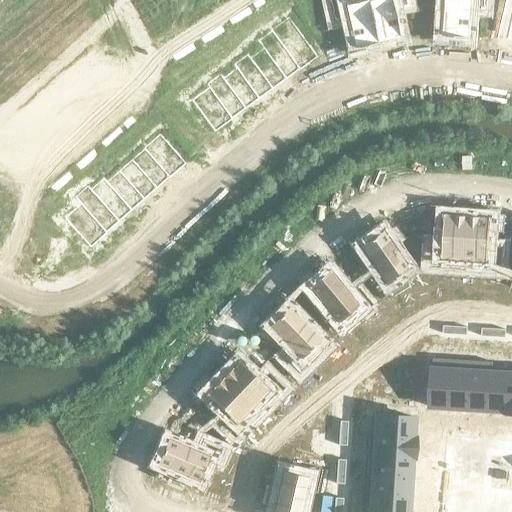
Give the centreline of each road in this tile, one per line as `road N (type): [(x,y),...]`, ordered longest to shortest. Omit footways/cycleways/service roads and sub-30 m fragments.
road 1 (residential): [(0,287),(51,303),(92,287),(267,131),(357,83),(401,68),(511,77)]
road 2 (residential): [(511,191),(440,186),(356,211),(250,298),(136,433),(118,483),(127,500),(149,511)]
road 3 (residential): [(435,511),(437,453),(511,458)]
